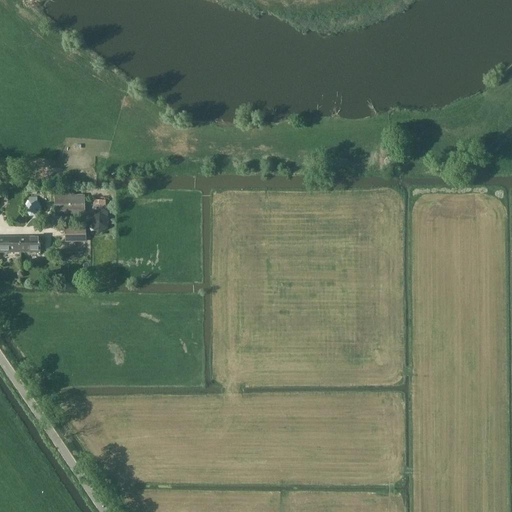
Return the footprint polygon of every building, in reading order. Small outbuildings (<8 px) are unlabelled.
[(54,196),(55,205),(55,216),(85,215),(84,196),(54,196)] [(25,209),(29,217),(38,217),(42,209),(38,202),(29,202),(25,209)] [(99,234),(108,230),(109,219),(100,213),(90,217),(89,228),(99,234)] [(65,238),(85,238),(85,225),(65,226),(65,238)] [(0,238),(0,253),(40,253),(40,238),(0,238)]
